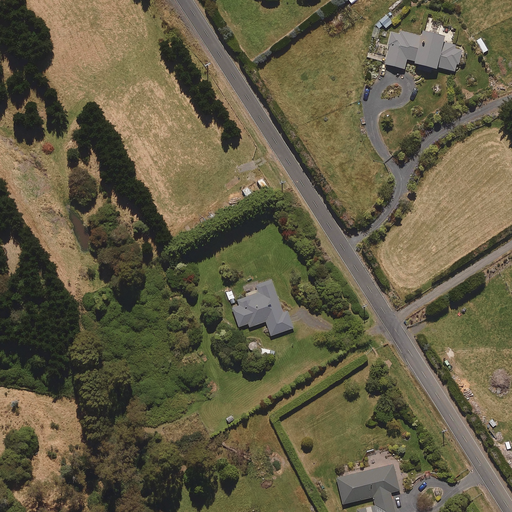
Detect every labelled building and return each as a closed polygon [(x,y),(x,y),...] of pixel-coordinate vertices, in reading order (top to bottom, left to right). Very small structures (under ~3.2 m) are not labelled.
[(393,22),(387,15),(376,25),(380,29),(383,25),(386,28),(393,22)] [(446,35),(423,30),(422,36),(406,32),(407,29),(402,28),(401,31),(400,31),(399,35),(392,33),(385,64),(405,68),(407,59),(420,62),(418,69),(432,72),(433,68),(439,69),(439,67),(456,71),(457,64),(460,65),(464,50),(455,48),(456,44),(445,42),(446,35)] [(284,313),(272,280),(256,285),(257,289),(246,293),(247,296),(237,299),(239,304),(232,306),(240,327),(249,323),(250,327),(267,321),(272,336),(294,328),(288,311),(284,313)] [(229,301),(231,300),(232,304),(237,302),(232,289),(225,291),(229,301)] [(238,421),(233,413),(225,419),(230,426),(238,421)] [(340,486),(399,484),(394,464),(338,477),(340,486)]
